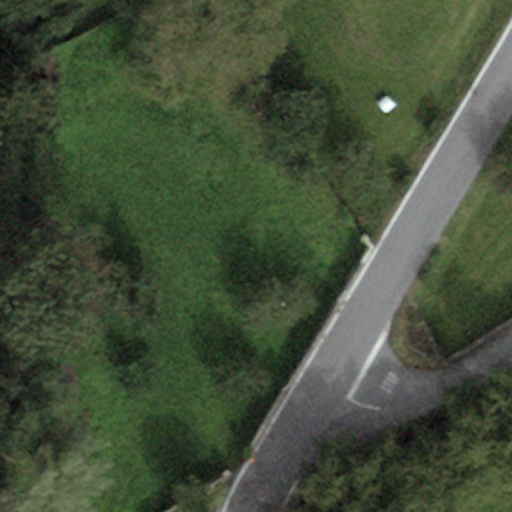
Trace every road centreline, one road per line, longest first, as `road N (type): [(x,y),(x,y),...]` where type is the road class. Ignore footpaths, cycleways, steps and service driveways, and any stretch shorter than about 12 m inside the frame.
road 1 (tertiary): [(299,425),(511,74)]
road 2 (unclassified): [(299,425),(511,318)]
